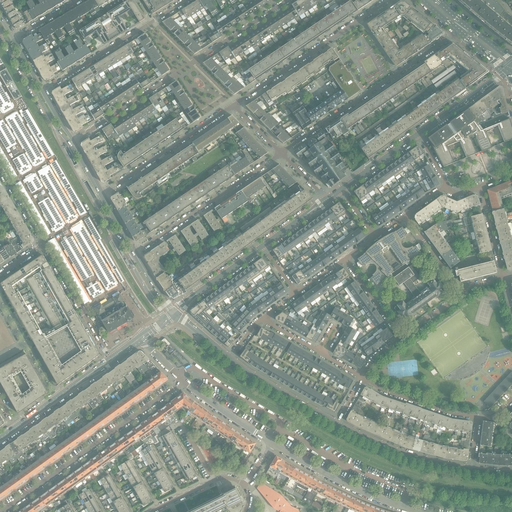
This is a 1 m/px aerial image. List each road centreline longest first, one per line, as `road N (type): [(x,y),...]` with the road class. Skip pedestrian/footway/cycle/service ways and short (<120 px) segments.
road 1 (residential): [(288,0),(72,142)]
road 2 (residential): [(181,381),(2,511)]
road 3 (residential): [(280,153),(458,31)]
road 4 (residential): [(232,105),(387,0)]
road 5 (residential): [(280,153),(133,253)]
road 6 (residential): [(187,0),(43,90)]
road 7 (residential): [(419,511),(271,444)]
road 8 (residential): [(232,105),(101,194)]
road 9 (tertiary): [(472,469),(408,455),(336,423)]
road 10 (tertiary): [(0,29),(47,114),(72,142)]
road 11 (residential): [(42,244),(109,359)]
road 12 (tertiary): [(336,423),(229,358)]
road 13 (residential): [(362,378),(478,416)]
